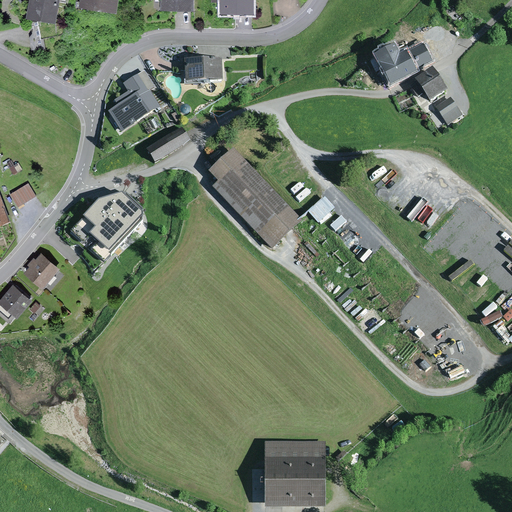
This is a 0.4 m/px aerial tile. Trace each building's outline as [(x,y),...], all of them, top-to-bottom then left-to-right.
[(60,0),(29,0),(26,18),(56,23),(60,0)] [(118,0),(80,0),(79,8),(116,13),(118,0)] [(193,0),(160,0),(160,10),(194,11),(193,0)] [(253,0),(212,0),(212,2),(221,2),(221,13),(253,13),(253,0)] [(441,32),(429,38),(441,59),(452,53),(441,32)] [(429,38),(411,48),(423,71),(442,60),(441,59),(429,38)] [(393,50),(374,60),(391,89),(423,71),(411,48),(396,56),(393,50)] [(222,60),(184,62),(185,84),(223,83),(222,60)] [(416,85),(410,89),(417,100),(423,96),(430,105),(447,94),(432,72),(415,84),(416,85)] [(117,107),(108,113),(122,135),(161,110),(139,75),(124,85),(129,93),(115,102),(117,107)] [(450,98),(436,109),(448,127),(463,116),(450,98)] [(189,107),(188,105),(186,105),(184,105),(183,105),(181,107),(181,108),(180,110),(180,111),(181,113),(182,114),(184,115),(185,115),(187,115),(188,114),(190,113),(190,111),(191,110),(190,108),(189,107)] [(182,129),(147,152),(155,165),(191,141),(182,129)] [(234,151),(209,175),(218,184),(213,190),(272,253),(303,224),(234,151)] [(11,161),(6,164),(14,175),(23,170),(18,163),(14,165),(11,161)] [(29,184),(11,194),(18,206),(36,196),(29,184)] [(0,193),(0,224),(10,221),(0,193)] [(94,253),(104,264),(144,221),(143,212),(125,197),(100,206),(73,234),(84,245),(90,239),(99,248),(94,253)] [(324,199),(308,213),(319,225),(335,210),(324,199)] [(24,273),(42,289),(59,269),(41,254),(36,260),(34,258),(28,265),(30,267),(24,273)] [(15,316),(18,319),(34,301),(14,284),(0,300),(0,315),(9,323),(15,316)] [(36,302),(30,309),(35,314),(41,306),(36,302)] [(326,443),(265,443),(265,507),(326,507),(326,443)]
